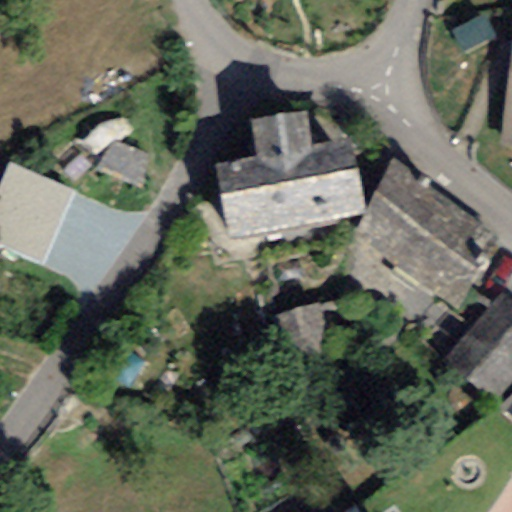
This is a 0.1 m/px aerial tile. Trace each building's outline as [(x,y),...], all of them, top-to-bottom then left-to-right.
[(511,46),(499,146),(511,147),(511,46)] [(257,171),(217,178),(229,248),(361,224),(348,151),(309,157),(303,123),(250,132),(257,171)] [(0,202),(0,246),(49,267),(81,193),(16,165),(0,202)] [(402,176),(353,242),(447,311),(496,246),(402,176)] [(511,380),(511,313),(496,300),(441,368),(490,407),(511,380)]
